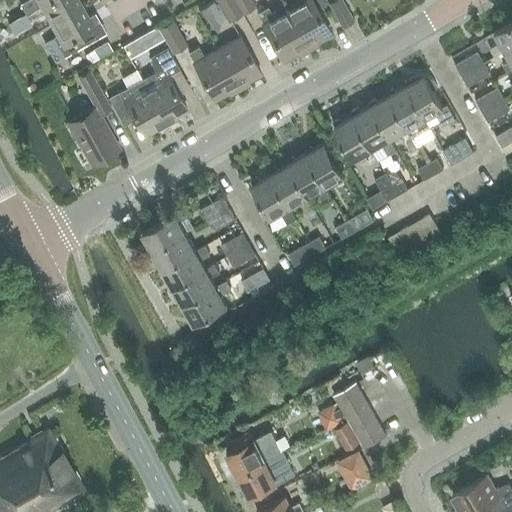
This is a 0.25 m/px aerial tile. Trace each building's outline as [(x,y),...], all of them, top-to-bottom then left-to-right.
[(24,12),(44,0),(23,0),(18,3),(24,12)] [(51,22),(80,6),(76,0),(44,0),(24,12),(29,21),(44,12),(51,22)] [(150,0),(158,12),(178,0),(150,0)] [(216,0),(228,19),(241,12),(233,0),(216,0)] [(233,0),(241,12),(253,5),(250,0),(233,0)] [(285,10),(306,46),(330,33),(310,0),(297,0),(298,3),(285,10)] [(342,26),(353,19),(341,0),(329,0),(327,1),(342,26)] [(80,6),(51,22),(57,33),(52,36),(64,56),(85,44),(79,34),(100,22),(94,12),(86,16),(80,6)] [(306,46),(285,10),(274,17),(268,6),(258,12),(263,23),(261,24),(282,60),(306,46)] [(505,49),(511,44),(511,20),(495,31),(501,41),(490,48),(495,56),(506,50),(505,49)] [(159,28),(173,51),(185,44),(172,21),(159,28)] [(216,50),(236,86),(260,72),(239,36),(216,50)] [(511,44),(505,49),(506,50),(511,60),(503,64),(508,72),(511,69),(511,44)] [(236,86),(216,50),(204,56),(198,46),(187,52),(194,63),(193,63),(214,99),(236,86)] [(141,80),(148,92),(165,121),(186,108),(176,91),(187,84),(165,47),(151,55),(154,72),(141,80)] [(462,75),(484,62),(478,51),(456,64),(462,75)] [(484,62),(462,75),(468,86),(490,73),(484,62)] [(119,73),(123,83),(139,76),(135,66),(119,73)] [(68,123),(91,163),(119,147),(99,112),(110,106),(89,70),(78,76),(96,107),(68,123)] [(424,118),(426,117),(435,111),(443,125),(456,118),(448,103),(443,106),(425,74),(412,81),(411,78),(404,82),(406,85),(424,118)] [(165,121),(148,92),(141,80),(127,87),(109,98),(123,121),(132,115),(143,134),(165,121)] [(426,117),(424,118),(406,85),(395,92),(393,88),(386,92),(387,95),(406,128),(417,122),(422,130),(431,126),(426,117)] [(482,110),(504,97),(498,87),(476,100),(482,110)] [(406,128),(387,95),(377,101),(375,99),(368,103),(370,106),(389,138),(390,138),(400,132),(402,136),(409,132),(406,128)] [(504,97),(482,110),(489,121),(511,109),(504,97)] [(390,138),(389,138),(370,106),(359,112),(357,109),(350,112),(352,116),(371,148),(374,147),(382,142),(389,154),(397,150),(390,138)] [(374,147),(371,148),(352,116),(342,122),(340,118),(332,122),(353,159),(364,153),(370,162),(380,157),(374,147)] [(511,126),(497,136),(504,146),(511,141),(511,126)] [(451,164),(470,153),(474,151),(465,137),(443,149),(451,164)] [(325,186),(326,186),(344,175),(325,142),(313,149),(311,146),(304,150),(306,153),(325,186)] [(326,186),(325,186),(306,153),(294,159),(293,156),(286,160),(288,163),(306,196),(307,196),(317,190),(324,201),(332,196),(326,186)] [(428,163),(435,174),(444,169),(438,157),(428,163)] [(307,196),(306,196),(288,163),(277,169),(275,166),(268,170),(270,173),(289,206),(290,205),(299,200),(306,211),(314,207),(307,196)] [(425,180),(435,174),(428,163),(419,168),(425,180)] [(399,194),(393,183),(386,172),(376,178),(388,200),(399,194)] [(290,205),(289,206),(270,173),(259,179),(258,176),(251,180),(263,201),(259,203),(258,207),(263,216),(267,217),(271,215),(282,209),(289,222),(297,218),(290,205)] [(393,183),(399,194),(409,188),(402,178),(393,183)] [(207,219),(229,207),(223,196),(201,209),(207,219)] [(229,207),(207,219),(214,231),(236,218),(229,207)] [(346,221),(353,232),(374,219),(368,208),(346,221)] [(150,252),(154,251),(187,231),(194,227),(189,218),(185,217),(186,216),(182,209),(143,231),(150,243),(146,245),(150,252)] [(419,220),(431,242),(443,235),(430,213),(419,220)] [(422,247),(431,242),(419,220),(409,225),(422,247)] [(343,237),(353,232),(346,221),(336,226),(343,237)] [(412,253),(422,247),(409,225),(399,231),(412,253)] [(160,269),(164,267),(197,249),(187,231),(154,251),(160,261),(157,263),(160,269)] [(227,255),(250,242),(244,231),(221,244),(227,255)] [(402,259),(412,253),(399,231),(389,237),(402,259)] [(310,241),(317,252),(326,247),(320,235),(310,241)] [(295,264),(317,252),(310,241),(289,253),(295,264)] [(250,242),(227,255),(234,266),(256,253),(250,242)] [(171,288),(174,286),(207,267),(202,258),(210,253),(205,244),(197,249),(164,267),(170,279),(167,281),(171,288)] [(218,285),(217,285),(212,275),(219,271),(214,262),(207,267),(174,286),(180,297),(177,299),(182,306),(185,304),(218,285)] [(271,278),(264,267),(242,280),(249,291),(271,278)] [(218,285),(185,304),(191,315),(188,317),(191,323),(212,312),(214,315),(219,317),(227,312),(228,308),(226,304),(228,302),(222,292),(233,286),(229,278),(217,285),(218,285)] [(341,405),(363,393),(356,382),(335,394),(341,405)] [(347,416),(369,403),(363,393),(341,405),(347,416)] [(353,426),(375,414),(369,403),(347,416),(353,426)] [(359,437),(381,424),(375,414),(353,426),(359,437)] [(381,424),(359,437),(365,447),(387,435),(381,424)] [(48,429),(0,458),(0,511),(44,511),(84,489),(48,429)] [(228,452),(239,474),(266,460),(284,451),(273,430),(255,438),(228,452)] [(360,447),(335,458),(349,488),(374,476),(360,447)] [(266,460),(239,474),(250,496),(277,482),(294,473),(290,464),(273,473),(266,460)] [(497,511),(498,511),(511,504),(511,486),(510,483),(496,487),(488,474),(453,494),(461,507),(458,508),(459,511),(473,511),(491,502),(497,511)] [(258,511),(303,511),(298,502),(292,505),(286,495),(257,510),(258,511)] [(381,506),(384,511),(402,511),(395,498),(381,506)]
